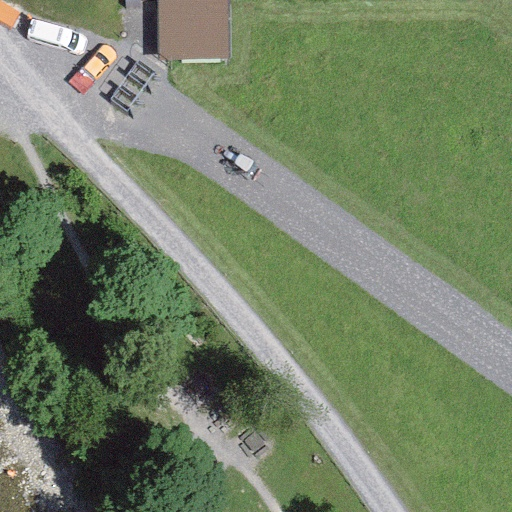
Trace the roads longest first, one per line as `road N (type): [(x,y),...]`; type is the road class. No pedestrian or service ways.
road 1 (unknown): [(511,369),(132,102),(62,71),(9,71)]
road 2 (track): [(9,71),(268,358),(383,511)]
